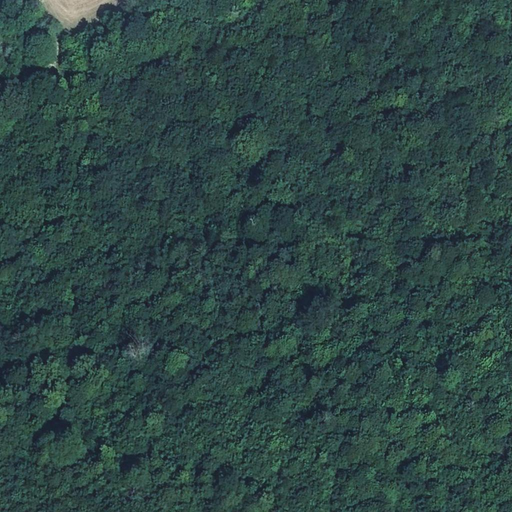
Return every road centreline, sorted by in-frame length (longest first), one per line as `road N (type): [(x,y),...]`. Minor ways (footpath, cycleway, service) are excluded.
road 1 (track): [(511,44),(419,46),(357,17),(305,12),(234,35),(104,106),(52,77)]
road 2 (track): [(52,77),(80,115),(81,157),(40,232),(0,265)]
